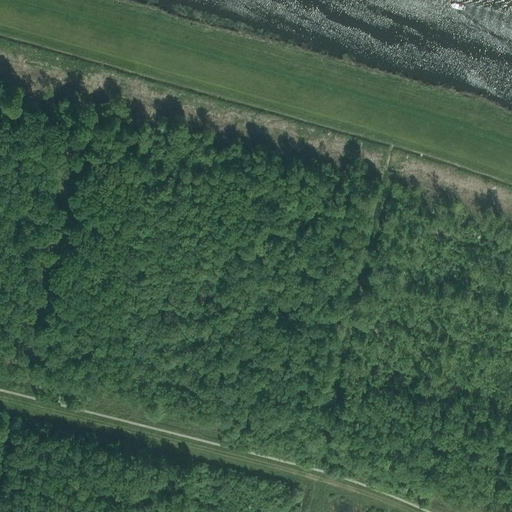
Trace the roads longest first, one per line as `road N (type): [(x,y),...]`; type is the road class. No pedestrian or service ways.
road 1 (track): [(511,143),(15,0)]
road 2 (track): [(0,398),(321,479),(408,511)]
